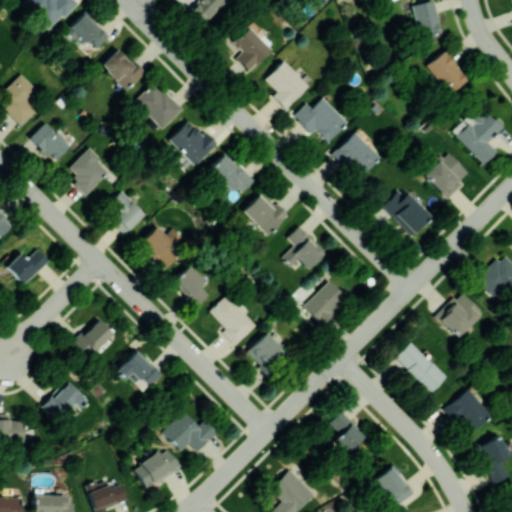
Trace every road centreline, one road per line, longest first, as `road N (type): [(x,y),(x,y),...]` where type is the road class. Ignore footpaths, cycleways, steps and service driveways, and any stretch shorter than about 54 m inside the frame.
road 1 (residential): [(180,511),(511,187)]
road 2 (residential): [(126,0),(412,287)]
road 3 (residential): [(0,160),(269,430)]
road 4 (residential): [(340,359),(422,442),(465,511)]
road 5 (residential): [(98,259),(0,355)]
